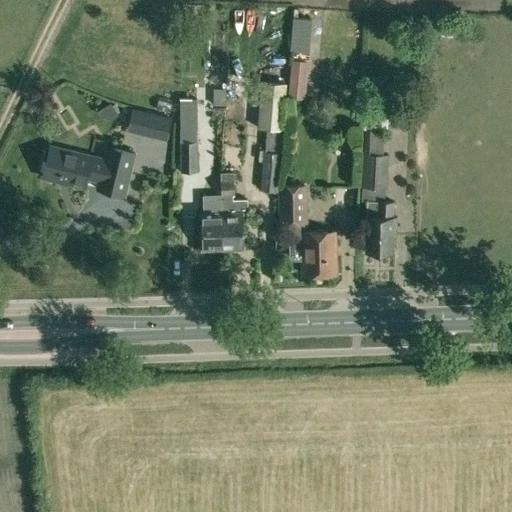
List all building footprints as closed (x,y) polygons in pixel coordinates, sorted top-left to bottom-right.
[(304,98),(307,61),(292,60),(289,97),(304,98)] [(240,78),(232,87),(246,99),(254,91),(240,78)] [(261,82),(257,126),(267,127),(283,128),(285,84),(261,82)] [(213,105),(225,105),(225,89),(213,88),(213,105)] [(196,98),(180,99),(180,142),(197,141),(196,98)] [(110,102),(96,110),(100,116),(113,119),(118,115),(110,102)] [(171,117),(133,108),(128,131),(165,140),(171,117)] [(361,117),(361,128),(364,128),(383,129),(387,129),(388,118),(384,118),(373,117),(361,117)] [(283,128),(267,127),(265,150),(281,151),(283,128)] [(197,141),(180,142),(181,173),(198,173),(197,141)] [(50,145),(43,177),(84,187),(86,180),(98,183),(97,187),(124,194),(135,152),(107,145),(103,161),(91,158),(92,155),(50,145)] [(281,151),(265,150),(264,150),(260,189),(278,191),(282,151),(281,151)] [(362,186),(386,187),(387,155),(364,153),(362,186)] [(222,214),(223,247),(243,246),(242,215),(248,215),(248,198),(234,198),(233,172),(221,172),(221,179),(219,179),(220,195),(221,199),(221,214),(222,214)] [(280,186),(278,222),(306,221),(306,185),(280,186)] [(202,247),(223,247),(222,214),(221,214),(221,199),(220,195),(203,195),(203,213),(201,213),(202,247)] [(345,209),(361,210),(362,195),(346,195),(345,209)] [(394,201),(384,201),(367,201),(367,216),(366,216),(366,250),(393,250),(393,234),(396,234),(397,217),(394,217),(394,201)] [(292,233),(288,237),(289,255),(293,260),(303,260),(304,274),(336,273),(335,231),(302,232),(302,233),(292,233)]
